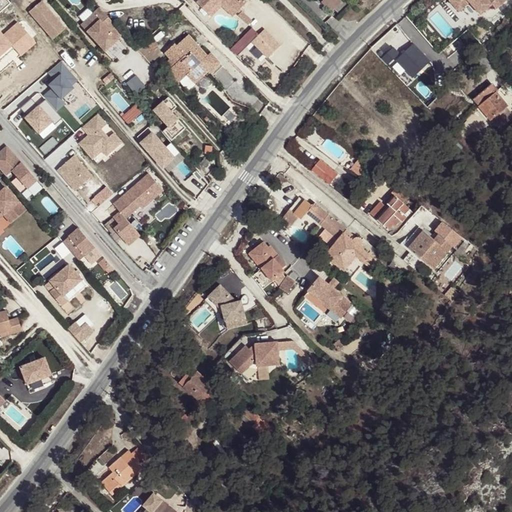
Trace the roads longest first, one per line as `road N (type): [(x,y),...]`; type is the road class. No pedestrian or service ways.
road 1 (tertiary): [(106,375),(307,96),(396,0)]
road 2 (unknown): [(106,375),(190,491),(192,511)]
road 3 (residential): [(0,257),(106,375)]
road 4 (residential): [(97,387),(0,275)]
